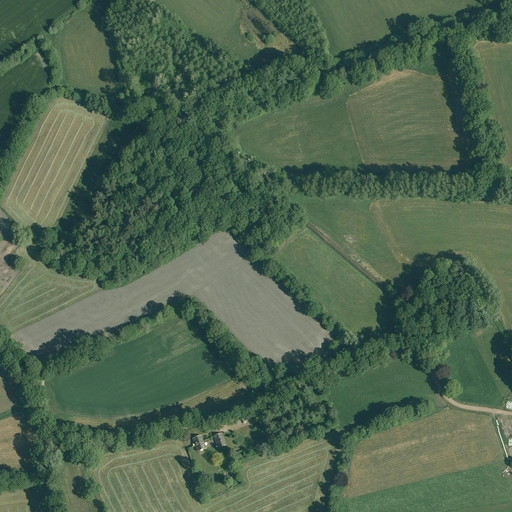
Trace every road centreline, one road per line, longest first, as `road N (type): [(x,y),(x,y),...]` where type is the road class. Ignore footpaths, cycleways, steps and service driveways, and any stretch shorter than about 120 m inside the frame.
road 1 (track): [(407,345),(133,439),(51,431)]
road 2 (track): [(511,413),(450,401),(407,345)]
